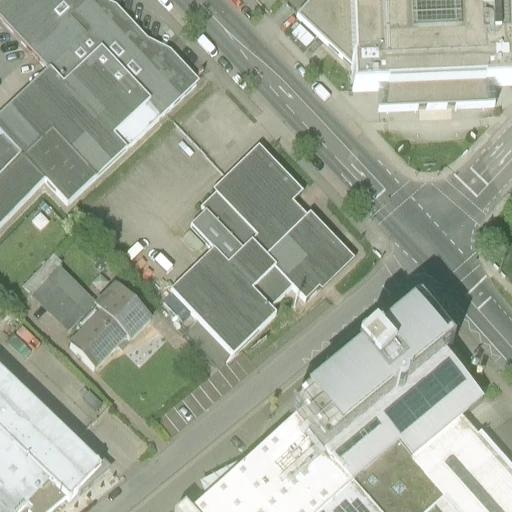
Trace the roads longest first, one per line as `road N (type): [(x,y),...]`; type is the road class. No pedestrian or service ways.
road 1 (unclassified): [(109,511),(431,244)]
road 2 (tertiary): [(196,0),(431,244)]
road 3 (tertiary): [(431,244),(511,336)]
